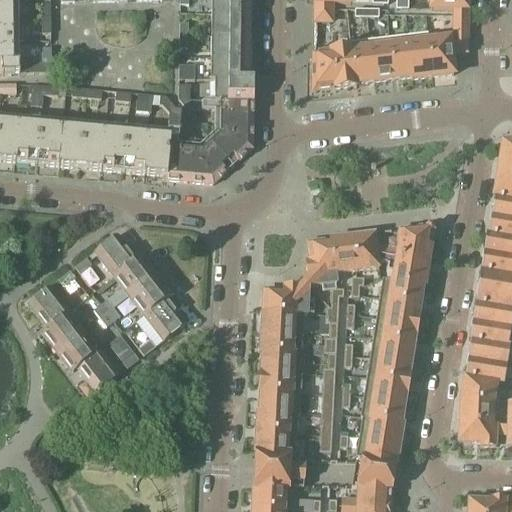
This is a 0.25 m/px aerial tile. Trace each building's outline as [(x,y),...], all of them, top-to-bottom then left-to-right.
[(0,0),(0,22),(17,22),(17,0),(0,0)] [(250,0),(211,0),(211,16),(250,16),(250,0)] [(430,0),(430,12),(454,12),(465,12),(466,12),(466,0),(430,0)] [(316,11),(315,11),(315,24),(323,24),(323,12),(323,6),(316,5),(316,8),(316,11)] [(41,22),(50,22),(49,6),(41,7),(41,22)] [(323,6),(323,12),(323,24),(331,24),(331,12),(331,8),(331,6),(323,6)] [(454,22),(454,28),(466,28),(466,22),(466,17),(466,16),(465,16),(465,12),(454,12),(454,17),(454,22)] [(211,16),(211,37),(250,38),(250,16),(211,16)] [(0,44),(17,44),(17,22),(0,22),(0,44)] [(50,22),(41,22),(41,36),(50,36),(50,22)] [(188,26),(179,26),(179,39),(188,39),(188,26)] [(454,41),(428,45),(432,79),(454,77),(451,56),(466,54),(466,28),(454,28),(454,41)] [(427,36),(406,38),(411,80),(411,82),(432,79),(428,45),(427,36)] [(211,37),(211,59),(250,59),(250,38),(211,37)] [(406,38),(388,40),(393,82),(411,80),(406,38)] [(188,51),(188,39),(179,39),(178,51),(188,51)] [(388,40),(369,42),(374,84),(393,82),(388,40)] [(369,42),(349,45),(350,54),(356,86),(374,84),(369,42)] [(0,66),(18,66),(17,44),(0,44),(0,66)] [(50,65),(50,51),(41,51),(41,65),(43,65),(50,65)] [(350,54),(314,58),(314,92),(333,90),(333,91),(356,88),(356,86),(350,54)] [(249,81),(250,68),(250,59),(211,59),(210,81),(214,81),(249,81)] [(36,76),(36,65),(18,66),(18,76),(36,76)] [(0,76),(18,76),(18,66),(0,66),(0,76)] [(195,68),(178,68),(178,83),(195,83),(195,68)] [(253,105),(253,81),(249,81),(214,81),(214,83),(214,103),(214,104),(253,105)] [(15,97),(15,88),(0,88),(1,97),(15,97)] [(43,98),(43,89),(28,88),(28,97),(43,98)] [(57,99),(58,91),(58,90),(43,89),(43,98),(57,99)] [(86,101),(87,92),(72,91),(71,100),(86,101)] [(101,94),(87,92),(86,101),(100,103),(101,94)] [(131,97),(115,95),(114,104),(130,105),(131,97)] [(152,108),(153,98),(137,97),(135,115),(151,116),(152,108)] [(161,109),(161,99),(160,99),(153,98),(152,108),(159,109),(161,109)] [(171,107),(165,100),(161,99),(161,109),(164,113),(171,107)] [(189,112),(189,103),(189,100),(178,100),(178,103),(187,112),(189,112)] [(202,112),(202,103),(189,103),(189,112),(202,112)] [(214,112),(214,104),(214,103),(202,103),(202,112),(214,112)] [(252,151),(253,105),(214,104),(214,112),(213,135),(208,139),(206,140),(232,170),(238,164),(252,151)] [(180,118),(171,107),(164,113),(168,116),(180,118)] [(179,136),(180,118),(168,116),(167,135),(179,136)] [(0,162),(23,165),(26,125),(0,123),(0,162)] [(164,178),(167,144),(168,138),(166,138),(26,125),(23,165),(164,178)] [(178,145),(179,136),(167,135),(166,138),(168,138),(167,144),(178,145)] [(232,170),(206,140),(204,142),(200,147),(178,145),(167,144),(164,178),(164,182),(206,186),(213,187),(226,175),(232,170)] [(511,143),(501,144),(499,156),(511,157),(511,143)] [(511,157),(499,156),(496,178),(511,180),(511,157)] [(511,180),(496,178),(493,200),(495,200),(501,201),(511,202),(511,180)] [(495,200),(491,218),(511,221),(511,202),(501,201),(495,200)] [(511,221),(491,218),(488,236),(496,237),(511,240),(511,221)] [(395,251),(394,259),(412,262),(411,266),(429,269),(430,263),(432,250),(432,249),(430,248),(432,236),(426,231),(398,233),(395,251)] [(487,235),(484,255),(511,259),(511,240),(496,237),(488,236),(487,235)] [(374,236),(352,239),(356,275),(378,272),(374,236)] [(112,277),(132,262),(114,239),(94,255),(112,277)] [(352,239),(330,241),(330,243),(336,288),(337,288),(336,277),(356,275),(352,239)] [(307,281),(302,286),(309,291),(336,288),(330,243),(316,245),(309,246),(308,246),(308,247),(309,254),(310,264),(305,265),(308,280),(307,281)] [(395,251),(377,248),(378,257),(394,259),(395,251)] [(511,259),(484,255),(481,273),(511,277),(511,259)] [(394,259),(378,257),(379,266),(389,268),(388,273),(391,274),(394,259)] [(391,274),(390,283),(425,289),(428,272),(429,269),(411,266),(412,262),(394,259),(391,274)] [(134,264),(132,262),(112,277),(129,299),(155,279),(139,260),(134,264)] [(86,261),(74,270),(79,277),(91,268),(86,261)] [(511,277),(481,273),(478,291),(511,296),(511,277)] [(75,281),(69,274),(57,283),(63,290),(75,281)] [(155,279),(129,299),(147,321),(167,306),(164,303),(170,299),(155,279)] [(351,281),(351,289),(359,289),(363,290),(363,282),(351,281)] [(382,282),(379,302),(421,308),(421,303),(424,289),(425,289),(390,283),(382,282)] [(264,293),(263,315),(303,318),(308,318),(309,291),(302,286),(299,289),(299,290),(283,289),(283,294),(264,293)] [(350,293),(350,301),(358,301),(359,289),(351,289),(350,293)] [(46,328),(66,312),(48,290),(28,306),(46,328)] [(511,296),(478,291),(476,305),(483,306),(511,310),(511,296)] [(331,292),(330,300),(338,300),(342,301),(343,293),(331,292)] [(330,300),(330,312),(338,312),(338,300),(330,300)] [(376,317),(376,321),(417,328),(420,312),(421,308),(379,302),(376,317)] [(107,303),(100,308),(106,317),(113,311),(107,303)] [(476,305),(473,324),(510,330),(511,317),(511,316),(511,310),(483,306),(476,305)] [(184,328),(167,306),(147,321),(164,344),(184,328)] [(106,317),(100,308),(93,313),(99,322),(106,317)] [(346,308),(346,320),(354,320),(354,308),(346,308)] [(113,311),(106,317),(113,325),(120,320),(113,311)] [(326,311),(325,319),(338,320),(338,312),(330,312),(326,311)] [(66,312),(46,328),(48,330),(42,335),(57,355),(83,335),(66,312)] [(261,315),(260,336),(302,338),(303,318),(263,315),(261,315)] [(106,317),(99,322),(106,331),(113,325),(106,317)] [(164,344),(147,321),(144,318),(136,325),(150,343),(155,350),(159,347),(164,344)] [(325,319),(325,327),(329,327),(337,327),(338,320),(325,319)] [(346,320),(345,332),(353,332),(354,320),(346,320)] [(376,321),(372,341),(414,348),(415,343),(417,328),(376,321)] [(473,324),(469,343),(471,343),(471,344),(509,349),(509,348),(507,348),(510,330),(473,324)] [(83,335),(57,355),(73,374),(78,370),(80,372),(100,357),(83,335)] [(260,336),(259,356),(261,356),(301,358),(302,344),(302,338),(260,336)] [(119,340),(109,348),(121,363),(131,355),(119,340)] [(372,341),(369,361),(411,367),(414,352),(414,348),(372,341)] [(324,348),(324,349),(336,350),(336,342),(328,342),(324,342),(324,348)] [(150,343),(138,353),(143,360),(155,350),(150,343)] [(471,344),(468,361),(506,367),(509,349),(471,344)] [(344,348),(344,359),(352,360),(352,348),(344,348)] [(324,349),(324,357),(328,357),(336,358),(336,350),(324,349)] [(138,363),(133,356),(122,365),(127,372),(138,363)] [(261,356),(260,376),(302,378),(303,358),(301,358),(261,356)] [(100,357),(80,372),(98,395),(118,379),(100,357)] [(344,359),(343,371),(351,372),(352,360),(344,359)] [(369,361),(366,381),(408,387),(409,381),(411,367),(369,361)] [(468,361),(465,379),(473,381),(503,385),(505,370),(506,367),(468,361)] [(260,376),(259,395),(301,398),(302,378),(260,376)] [(322,379),(322,387),(334,388),(334,380),(322,379)] [(464,379),(460,402),(493,407),(497,386),(503,387),(503,385),(473,381),(465,379),(464,379)] [(366,385),(363,401),(405,407),(408,392),(408,387),(366,381),(366,385)] [(322,387),(322,395),(334,395),(334,388),(322,387)] [(342,387),(342,399),(350,400),(350,388),(342,387)] [(259,395),(258,415),(298,418),(298,419),(300,419),(301,398),(259,395)] [(322,395),(321,402),(333,403),(334,395),(322,395)] [(342,399),(341,411),(349,411),(350,400),(342,399)] [(363,401),(360,421),(361,421),(402,426),(403,421),(405,407),(363,401)] [(321,402),(321,410),(333,411),(333,403),(321,402)] [(460,402),(458,426),(492,428),(493,407),(460,402)] [(321,410),(320,418),(332,418),(333,411),(321,410)] [(256,415),(255,435),(297,437),(298,419),(298,418),(258,415),(256,415)] [(320,418),(320,425),(332,426),(332,418),(320,418)] [(361,421),(358,442),(400,447),(403,431),(403,427),(402,426),(361,421)] [(320,425),(320,433),(332,433),(332,426),(320,425)] [(458,426),(457,445),(459,445),(480,447),(479,448),(495,449),(496,438),(507,439),(507,428),(498,428),(492,428),(458,426)] [(320,433),(319,440),(331,441),(332,433),(320,433)] [(254,455),(254,456),(255,456),(290,457),(296,457),(296,450),(297,437),(255,435),(255,440),(254,455)] [(340,439),(339,451),(347,451),(348,439),(340,439)] [(319,440),(319,448),(331,449),(331,441),(319,440)] [(358,442),(355,460),(396,467),(397,467),(398,461),(400,447),(358,442)] [(319,448),(318,456),(322,456),(330,456),(331,449),(319,448)] [(254,469),(254,474),(304,477),(304,471),(304,468),(289,467),(289,463),(290,457),(255,456),(255,461),(254,469)] [(353,477),(351,491),(356,491),(391,492),(394,478),(395,472),(396,467),(355,460),(353,477)] [(253,487),(253,492),(286,494),(287,483),(303,485),(303,481),(304,477),(254,474),(254,479),(253,487)] [(341,501),(340,510),(380,511),(390,511),(390,507),(391,494),(391,492),(356,491),(356,502),(341,501)] [(252,493),(251,511),(292,511),(294,500),(294,494),(286,494),(253,492),(252,492),(252,493)] [(468,502),(467,511),(505,511),(506,508),(506,501),(490,501),(490,503),(468,502)]
